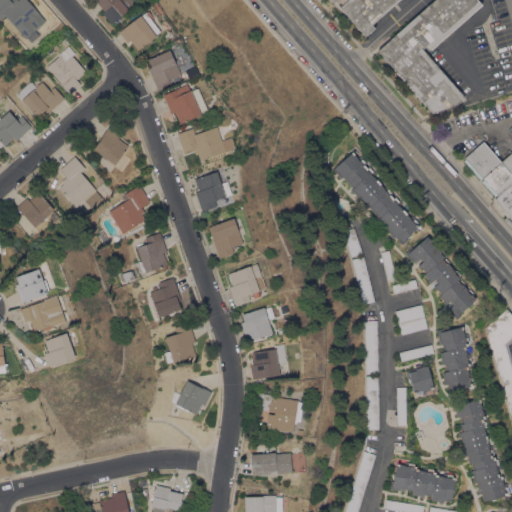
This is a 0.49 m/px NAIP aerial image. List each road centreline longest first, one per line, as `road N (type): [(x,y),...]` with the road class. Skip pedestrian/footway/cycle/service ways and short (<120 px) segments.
road 1 (residential): [(62,0),(126,70),(140,98),(221,331),(231,405),(216,511)]
road 2 (secondary): [(511,246),(291,0)]
road 3 (secondary): [(267,0),(458,216)]
road 4 (residential): [(365,511),(385,434),(384,312),(361,230)]
road 5 (residential): [(223,465),(150,460),(0,491)]
road 6 (residential): [(126,70),(0,183)]
